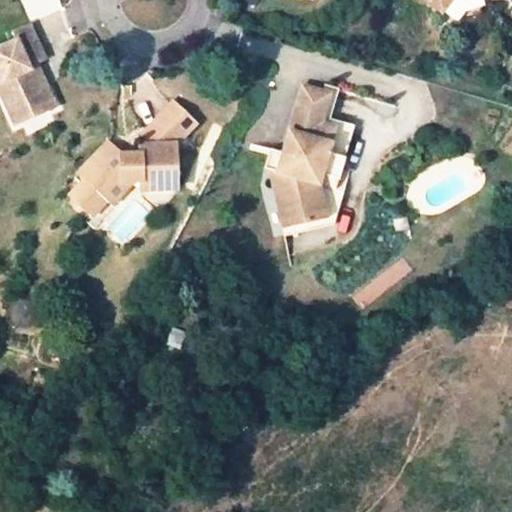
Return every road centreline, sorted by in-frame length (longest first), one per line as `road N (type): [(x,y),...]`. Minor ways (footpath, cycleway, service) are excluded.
road 1 (unknown): [(193,27),(368,66),(385,78),(387,117),(343,224)]
road 2 (residential): [(108,0),(112,22),(141,44),(170,44),(193,27),(200,0)]
